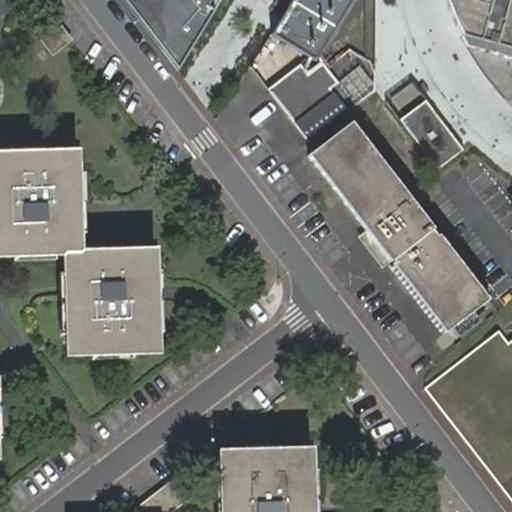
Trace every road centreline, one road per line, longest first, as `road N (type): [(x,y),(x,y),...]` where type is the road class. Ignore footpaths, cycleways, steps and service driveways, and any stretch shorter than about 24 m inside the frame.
road 1 (residential): [(99,0),(330,298)]
road 2 (residential): [(330,298),(56,511)]
road 3 (residential): [(330,298),(489,511)]
